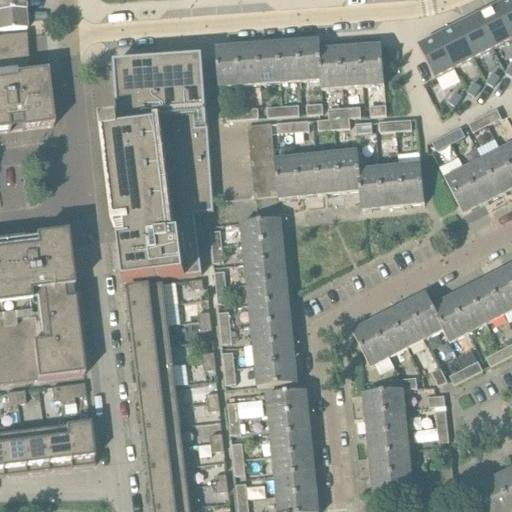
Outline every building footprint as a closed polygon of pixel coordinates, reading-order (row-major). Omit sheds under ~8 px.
[(0,0),(0,14),(24,13),(23,0),(0,0)] [(497,9),(496,10),(511,40),(511,1),(506,4),(505,4),(506,5),(497,9)] [(478,19),(477,19),(494,52),(495,52),(511,42),(511,40),(496,10),(487,14),(487,13),(486,14),(487,15),(478,19)] [(0,34),(26,33),(24,13),(0,14),(0,34)] [(467,24),(458,29),(475,62),(494,52),(477,19),(468,24),(468,23),(467,23),(467,24)] [(448,34),(439,39),(455,72),(475,62),(458,29),(449,34),(449,33),(448,33),(448,34)] [(53,129),(50,109),(46,75),(29,77),(26,37),(0,39),(0,134),(7,134),(7,135),(9,135),(8,123),(20,122),(22,133),(53,129)] [(429,44),(419,49),(435,82),(455,72),(439,39),(438,39),(430,43),(429,42),(429,43),(429,44)] [(320,43),(298,45),(301,86),(321,85),(323,85),(321,53),(320,43)] [(298,45),(278,46),(281,88),(301,86),(298,45)] [(278,46),(258,48),(261,89),(281,88),(278,46)] [(258,48),(238,49),(241,91),(261,89),(258,48)] [(381,48),(359,50),(363,91),(385,90),(381,48)] [(226,50),(216,51),(217,59),(219,92),(240,91),(241,91),(238,49),(226,50)] [(359,50),(340,51),(343,93),(363,91),(359,50)] [(323,85),(321,85),(321,94),(322,94),(343,93),(340,51),(321,53),(323,85)] [(214,215),(213,205),(203,60),(114,66),(118,122),(101,124),(114,232),(126,230),(127,243),(119,244),(124,286),(202,277),(195,217),(214,215)] [(493,76),(487,86),(493,90),(500,80),(493,76)] [(474,86),(467,96),(474,100),(481,90),(474,86)] [(455,95),(448,105),(455,110),(462,100),(455,95)] [(307,119),(323,118),(323,107),(306,108),(307,119)] [(284,121),(299,120),(299,109),(283,110),(284,121)] [(371,120),(387,119),(386,109),(370,110),(371,120)] [(268,122),(284,121),(283,110),(267,111),(268,122)] [(350,122),(361,121),(360,110),(349,111),(350,122)] [(329,123),(350,122),(349,111),(328,113),(329,123)] [(242,124),(259,122),(258,112),(242,113),(242,124)] [(227,125),(242,124),(242,113),(226,114),(227,125)] [(483,120),(488,129),(502,122),(497,113),(483,120)] [(473,136),(488,129),(483,120),(469,127),(473,136)] [(330,134),(350,132),(350,122),(329,123),(330,134)] [(318,135),(330,134),(329,123),(317,124),(318,135)] [(396,135),(412,134),(411,123),(395,125),(396,135)] [(293,136),(309,135),(309,125),(293,126),(293,136)] [(380,136),(396,135),(395,125),(379,126),(380,136)] [(277,138),(293,136),(293,126),(277,127),(277,138)] [(356,138),(373,137),(372,126),(355,128),(356,138)] [(248,142),(272,139),(271,127),(247,130),(248,142)] [(451,147),(465,140),(461,131),(447,138),(451,147)] [(437,154),(451,147),(447,138),(433,146),(437,154)] [(272,139),(248,142),(250,154),(274,151),(272,139)] [(511,174),(511,147),(501,153),(511,174)] [(274,151),(250,154),(251,166),(275,163),(275,162),(274,151)] [(501,199),(511,193),(511,174),(501,153),(482,163),(501,199)] [(343,196),(360,195),(359,183),(361,183),(360,173),(358,154),(338,156),(343,196)] [(322,198),(343,196),(338,156),(318,158),(322,198)] [(300,201),(322,198),(318,158),(296,160),(300,201)] [(279,203),(300,201),(296,160),(275,162),(275,163),(276,175),(277,188),(278,199),(279,203)] [(275,163),(251,166),(252,178),(276,175),(275,163)] [(483,208),(501,199),(482,163),(465,172),(483,208)] [(399,169),(403,209),(425,207),(421,167),(399,169)] [(383,211),(403,209),(399,169),(379,171),(383,211)] [(362,214),(383,211),(379,171),(360,173),(361,183),(359,183),(360,195),(362,214)] [(464,218),(483,208),(465,172),(445,182),(464,218)] [(276,175),(252,178),(253,190),(277,188),(276,175)] [(277,188),(253,190),(255,201),(255,202),(278,199),(277,188)] [(242,249),(283,244),(281,223),(240,227),(242,249)] [(212,252),(222,251),(221,234),(210,236),(212,252)] [(0,388),(83,379),(66,237),(35,241),(36,252),(24,254),(23,243),(20,243),(20,244),(0,246),(0,388)] [(244,268),(285,264),(283,244),(242,249),(244,268)] [(214,268),(224,266),(222,251),(212,252),(214,268)] [(247,288),(287,284),(285,264),(244,268),(247,288)] [(506,319),(511,315),(511,286),(505,273),(487,282),(506,319)] [(216,292),(226,291),(225,275),(214,276),(216,292)] [(488,328),(506,319),(487,282),(469,292),(488,328)] [(192,293),(203,291),(202,283),(191,284),(192,293)] [(249,309),(289,305),(287,284),(247,288),(249,309)] [(131,313),(166,309),(164,288),(125,292),(125,294),(126,294),(127,304),(130,304),(131,313)] [(218,308),(228,307),(226,291),(216,292),(218,308)] [(470,337),(488,328),(469,292),(451,301),(470,337)] [(452,346),(434,310),(427,297),(408,307),(426,342),(443,334),(450,347),(452,346)] [(452,346),(470,337),(451,301),(434,310),(452,346)] [(251,329),(291,325),(289,305),(249,309),(251,329)] [(408,352),(426,342),(408,307),(389,316),(408,352)] [(130,334),(169,329),(166,309),(131,313),(132,322),(129,323),(130,333),(130,334)] [(199,325),(211,324),(210,315),(198,317),(199,325)] [(220,333),(231,332),(229,316),(219,317),(220,333)] [(390,361),(408,352),(389,316),(371,325),(390,361)] [(200,334),(212,332),(211,324),(199,325),(200,334)] [(253,350),(293,345),(291,325),(251,329),(253,350)] [(371,371),(390,361),(371,325),(353,335),(359,348),(371,371)] [(136,353),(171,349),(169,329),(130,334),(131,334),(132,344),(135,344),(136,353)] [(222,348),(232,347),(231,332),(220,333),(222,348)] [(255,370),(295,366),(293,345),(253,350),(255,370)] [(505,363),(511,359),(511,347),(500,354),(505,363)] [(135,374),(174,369),(171,349),(136,353),(137,363),(134,363),(135,373),(135,374)] [(491,370),(505,363),(500,354),(486,361),(491,370)] [(203,366),(215,364),(214,356),(202,357),(203,366)] [(224,373),(235,372),(233,356),(223,357),(224,373)] [(204,374),(216,373),(215,364),(203,366),(204,374)] [(469,382),(483,374),(478,365),(464,372),(469,382)] [(257,391),(297,387),(295,366),(255,370),(257,391)] [(141,394),(176,390),(174,369),(135,374),(135,375),(136,375),(137,385),(140,385),(141,394)] [(439,390),(448,386),(441,371),(432,376),(439,390)] [(226,389),(236,388),(235,372),(224,373),(226,389)] [(455,389),(469,382),(464,372),(450,380),(455,389)] [(401,383),(402,393),(404,393),(418,391),(417,382),(401,383)] [(386,395),(402,393),(401,383),(385,385),(386,395)] [(74,401),(85,399),(84,387),(59,390),(61,402),(62,408),(75,407),(74,401)] [(53,403),(61,402),(59,390),(51,391),(53,403)] [(140,415),(179,410),(176,390),(141,394),(142,403),(139,404),(140,414),(140,415)] [(366,418),(407,414),(404,393),(402,393),(386,395),(364,397),(366,418)] [(17,407),(25,406),(24,394),(15,395),(17,407)] [(268,420),(309,416),(307,394),(266,398),(268,420)] [(8,409),(17,407),(15,395),(7,396),(8,409)] [(207,406),(219,405),(218,396),(206,398),(207,406)] [(430,411),(445,409),(444,399),(429,401),(430,411)] [(208,415),(220,413),(219,405),(207,406),(208,415)] [(229,423),(240,422),(238,406),(228,407),(229,423)] [(146,434),(181,430),(179,410),(140,415),(141,415),(142,425),(145,425),(146,434)] [(368,438),(409,434),(407,414),(366,418),(368,438)] [(438,431),(448,430),(446,414),(436,415),(438,431)] [(270,439),(311,435),(309,416),(268,420),(270,439)] [(231,439),(241,438),(240,422),(229,423),(231,439)] [(69,472),(94,469),(89,427),(64,431),(69,472)] [(145,455),(183,450),(181,430),(146,434),(147,444),(144,444),(145,454),(145,455)] [(439,446),(449,445),(448,430),(438,431),(439,446)] [(48,474),(69,472),(64,431),(43,433),(48,474)] [(25,477),(48,474),(43,433),(20,436),(25,477)] [(370,458),(411,454),(409,434),(368,438),(370,458)] [(272,459),(313,455),(311,435),(270,439),(272,459)] [(0,457),(3,480),(25,477),(20,436),(0,438),(0,457)] [(211,447),(223,445),(222,437),(210,438),(211,447)] [(212,455),(224,454),(223,445),(211,447),(212,455)] [(233,464),(244,463),(242,447),(232,448),(233,464)] [(150,475),(186,471),(183,450),(145,455),(145,456),(146,456),(147,466),(149,466),(150,475)] [(373,479),(413,475),(411,454),(370,458),(373,479)] [(274,479),(315,475),(313,455),(272,459),(274,479)] [(442,471),(452,470),(450,455),(440,456),(442,471)] [(235,480),(245,479),(244,463),(233,464),(235,480)] [(444,487),(454,486),(452,470),(442,471),(444,487)] [(150,496),(188,491),(186,471),(150,475),(152,484),(149,485),(150,495),(150,496)] [(511,510),(511,473),(497,481),(511,510)] [(276,500),(317,496),(315,475),(274,479),(276,500)] [(375,500),(415,496),(413,475),(373,479),(375,500)] [(226,478),(215,479),(216,488),(227,486),(226,478)] [(489,511),(511,511),(511,510),(497,481),(478,491),(489,511)] [(217,496),(229,495),(227,486),(216,488),(217,496)] [(238,504),(248,503),(247,487),(236,489),(238,504)] [(155,511),(183,511),(191,511),(188,491),(150,496),(152,511),(155,511)] [(318,511),(317,496),(276,500),(277,511),(318,511)] [(465,503),(468,509),(475,505),(472,500),(465,503)] [(238,511),(248,511),(248,503),(238,504),(238,511)]
